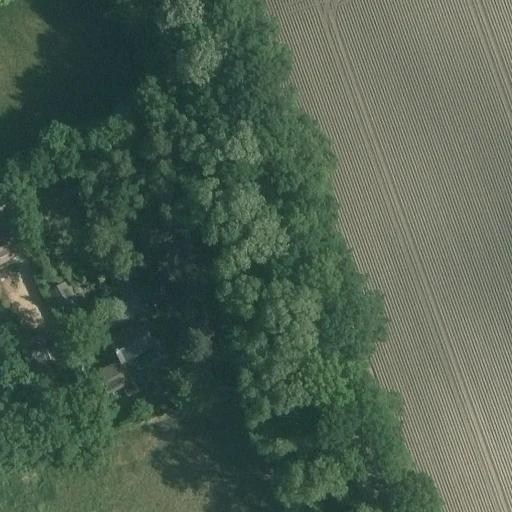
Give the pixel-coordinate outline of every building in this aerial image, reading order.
[(157,224),(131,234),(139,257),(165,247),(157,224)] [(0,240),(0,266),(16,258),(15,257),(5,238),(0,240)] [(50,294),(64,318),(77,310),(63,287),(50,294)] [(6,333),(17,348),(38,333),(27,318),(6,333)] [(120,384),(128,399),(146,389),(131,362),(155,349),(144,329),(136,333),(133,328),(107,342),(119,364),(111,368),(112,370),(101,376),(109,390),(120,384)]
